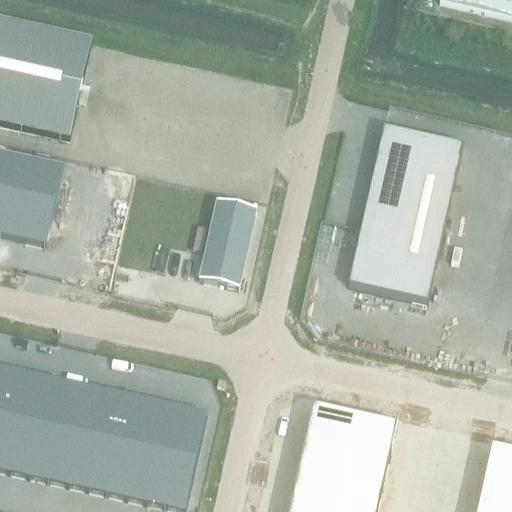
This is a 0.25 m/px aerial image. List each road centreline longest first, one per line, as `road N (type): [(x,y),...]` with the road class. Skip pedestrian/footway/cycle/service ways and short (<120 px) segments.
road 1 (unclassified): [(260,361),(338,0)]
road 2 (unclassified): [(260,361),(0,306)]
road 3 (unclassified): [(511,418),(260,361)]
road 4 (unclassified): [(227,511),(260,361)]
